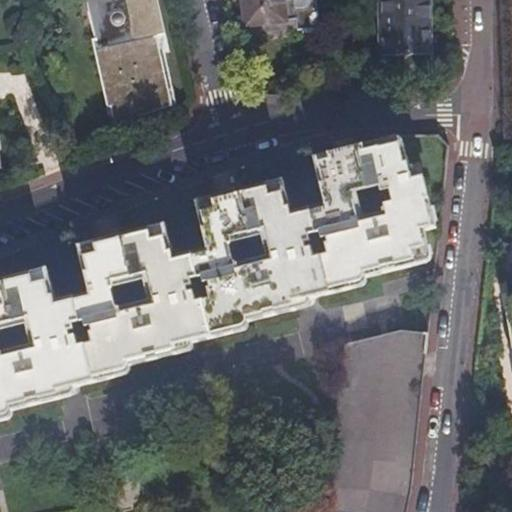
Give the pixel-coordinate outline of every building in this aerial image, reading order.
[(83,0),(92,39),(108,35),(100,0),(83,0)] [(100,0),(108,35),(92,39),(107,107),(111,107),(115,124),(176,104),(153,0),(100,0)] [(287,29),(294,28),(320,25),(325,24),(322,0),(233,0),(235,14),(244,13),(246,26),(286,21),(287,29)] [(378,0),(378,53),(428,53),(428,0),(378,0)] [(0,511),(0,413),(60,399),(58,391),(116,377),(114,370),(180,354),(177,346),(235,333),(234,326),(298,309),(295,302),(354,287),(355,282),(417,266),(414,252),(432,247),(428,231),(438,228),(426,177),(414,180),(403,138),(346,153),(317,160),(327,206),(292,215),(284,181),(227,195),(196,203),(208,249),(173,258),(165,225),(107,239),(79,246),(90,295),(57,302),(48,270),(0,281),(0,511)] [(511,293),(503,296),(511,350),(511,293)] [(425,366),(429,332),(401,329),(349,342),(330,511),(406,511),(412,487),(423,380),(425,366)]
